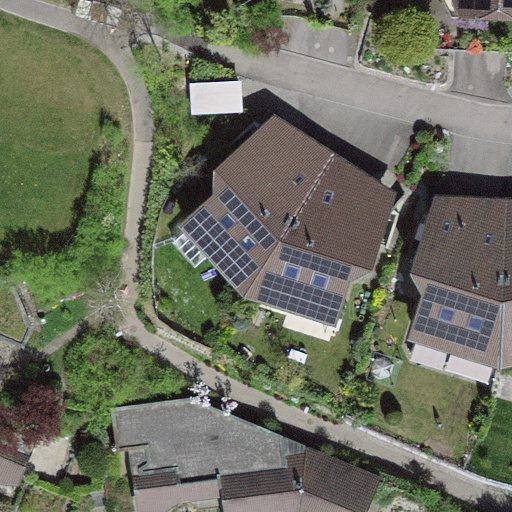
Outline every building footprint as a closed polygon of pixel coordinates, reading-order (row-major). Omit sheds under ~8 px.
[(511,0),(483,0),(490,11),(511,11),(511,0)] [(196,267),(212,251),(248,289),(330,161),(294,138),(281,150),(264,131),(217,175),(229,188),(188,224),(190,227),(173,242),(196,267)] [(361,200),(366,184),(330,161),(248,289),(298,305),(307,293),(336,302),(349,264),(365,269),(385,208),(361,200)] [(420,320),(449,329),(449,342),(499,359),(506,207),(463,206),(458,222),(434,215),(415,276),(432,281),(420,320)] [(511,207),(506,207),(499,359),(511,356),(511,207)] [(0,337),(23,347),(32,327),(14,286),(0,284),(0,363),(2,359),(0,356),(0,337)] [(24,423),(49,433),(65,393),(0,366),(0,473),(13,479),(28,444),(19,436),(24,423)] [(269,491),(299,487),(298,464),(302,454),(284,456),(281,437),(190,398),(111,408),(116,451),(207,440),(213,481),(260,474),(262,492),(269,491)] [(272,511),(269,491),(262,492),(260,474),(213,481),(207,440),(116,451),(101,453),(106,493),(94,494),(95,504),(107,502),(108,511),(272,511)] [(298,464),(299,487),(332,500),(326,511),(450,511),(305,453),(302,454),(298,464)] [(0,511),(14,511),(26,484),(13,479),(0,473),(0,511)] [(326,511),(332,500),(299,487),(269,491),(272,511),(326,511)]
